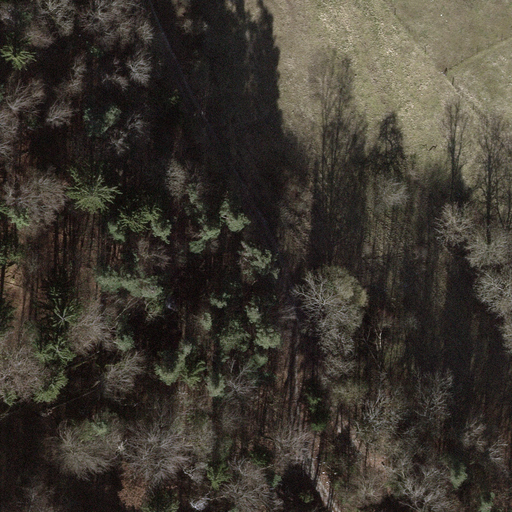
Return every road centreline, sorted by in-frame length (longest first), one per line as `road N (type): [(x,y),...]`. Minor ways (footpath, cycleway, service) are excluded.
road 1 (track): [(400,511),(345,420),(299,300),(142,0)]
road 2 (track): [(299,300),(289,374),(300,434),(342,511)]
road 3 (track): [(152,511),(59,460),(0,409)]
